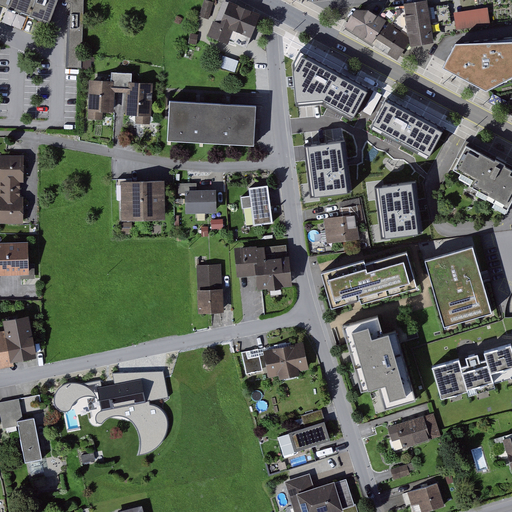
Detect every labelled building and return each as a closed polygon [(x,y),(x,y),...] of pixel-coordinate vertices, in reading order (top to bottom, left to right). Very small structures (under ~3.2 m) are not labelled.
[(85,0),(0,0),(0,1),(50,23),(58,0),(66,0),(73,3),(71,66),(84,67),(85,0)] [(216,2),(209,0),(206,0),(202,15),(211,18),(216,2)] [(262,17),(226,0),(224,0),(209,32),(231,43),(237,31),(252,38),(262,17)] [(356,7),(348,23),(404,53),(409,46),(436,41),(429,0),(422,0),(389,5),(384,14),(375,8),(356,7)] [(491,4),(455,9),(457,29),(494,24),(491,4)] [(344,61),(301,37),(290,56),(333,80),(344,61)] [(511,38),(457,44),(444,69),(487,92),(511,82),(511,38)] [(241,61),(225,55),(221,66),(237,72),(241,61)] [(294,109),(315,107),(310,64),(289,67),(294,109)] [(112,71),(112,81),(116,81),(116,86),(130,86),(130,82),(133,82),(133,72),(112,71)] [(355,73),(346,96),(371,106),(380,83),(355,73)] [(112,81),(91,80),(90,110),(115,111),(116,86),(116,81),(112,81)] [(130,86),(129,121),(152,122),(153,83),(133,82),(130,82),(130,86)] [(256,105),(170,100),(168,138),(253,143),(256,105)] [(511,206),(511,164),(468,141),(454,169),(474,180),(471,184),(511,206)] [(383,156),(386,196),(412,194),(410,145),(401,146),(402,154),(383,156)] [(25,156),(0,155),(0,223),(24,224),(25,156)] [(338,156),(316,158),(318,182),(340,181),(338,156)] [(163,182),(122,183),(123,220),(164,218),(163,182)] [(342,182),(332,182),(332,190),(343,189),(342,182)] [(272,183),(251,186),(255,226),(276,224),(272,183)] [(217,189),(187,190),(188,212),(217,212),(217,189)] [(361,239),(358,221),(365,220),(363,204),(342,207),(344,215),(326,218),(330,244),(361,239)] [(213,228),(224,228),(224,219),(213,219),(213,228)] [(27,241),(0,241),(0,273),(29,272),(27,241)] [(261,245),(236,248),(240,277),(259,274),(261,289),(295,284),(290,255),(263,259),(261,245)] [(473,246),(427,260),(446,326),(492,313),(473,246)] [(365,256),(323,269),(333,305),(362,296),(363,301),(419,284),(408,249),(367,261),(365,256)] [(226,263),(201,265),(204,312),(229,311),(226,263)] [(381,314),(345,324),(362,389),(381,384),(387,406),(417,398),(398,328),(385,331),(381,314)] [(7,331),(0,332),(0,367),(37,361),(29,315),(5,319),(7,331)] [(304,340),(263,350),(270,382),(311,372),(304,340)] [(460,357),(432,365),(442,398),(511,377),(511,343),(511,344),(485,352),(489,364),(464,371),(460,357)] [(142,378),(99,387),(104,410),(147,401),(142,378)] [(6,430),(20,427),(26,460),(42,457),(35,417),(22,419),(19,400),(1,403),(6,430)] [(432,412),(394,425),(402,447),(439,434),(432,412)] [(329,420),(289,433),(295,453),(335,440),(329,420)] [(82,455),(84,462),(95,460),(93,452),(82,455)] [(409,464),(393,469),(395,473),(396,478),(412,474),(409,464)] [(312,474),(289,480),(297,511),(298,511),(307,510),(308,511),(343,511),(345,511),(336,481),(315,487),(312,474)] [(438,483),(410,492),(416,511),(421,511),(445,505),(438,483)]
